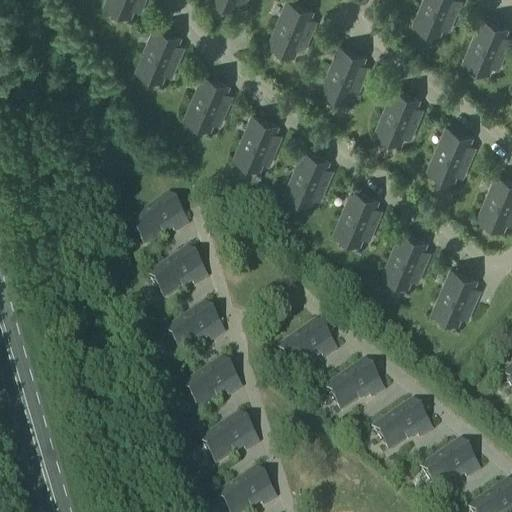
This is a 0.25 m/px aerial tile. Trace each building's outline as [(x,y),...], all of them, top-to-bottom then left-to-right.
[(139,9),(142,0),(106,0),(104,5),(128,15),(132,6),(139,9)] [(239,0),(243,2),(243,0),(213,0),(233,8),(236,0),(239,0)] [(448,27),(458,4),(451,1),(451,0),(423,0),(413,24),(437,34),(441,25),(448,27)] [(303,48),(313,24),(306,21),(310,12),(286,2),(268,44),(292,54),(296,45),(303,48)] [(497,66),(508,42),(501,39),(505,30),(481,20),(463,62),(487,72),(491,63),(497,66)] [(170,74),(180,50),(174,47),(178,38),(154,28),(136,70),(160,80),(164,71),(170,74)] [(355,94),(365,70),(359,67),(363,58),(338,48),(320,90),(345,100),(349,91),(355,94)] [(219,122),(229,98),(222,96),(226,86),(202,76),(184,118),(208,129),(212,119),(219,122)] [(409,136),(419,112),(413,110),(417,100),(392,90),(374,132),(399,143),(403,133),(409,136)] [(268,162),(278,139),(271,136),(275,126),(251,116),(233,158),(257,169),(261,159),(268,162)] [(462,174),(472,150),(465,147),(469,138),(445,128),(427,170),(451,180),(455,171),(462,174)] [(319,197),(329,174),(322,171),(326,162),(302,151),(284,193),(308,204),(312,195),(319,197)] [(511,222),(511,221),(511,183),(495,176),(477,218),(501,229),(505,219),(511,222)] [(368,237),(378,213),(372,211),(376,201),(351,191),(333,233),(358,244),(362,234),(368,237)] [(177,231),(189,223),(170,196),(132,222),(147,244),(173,226),(177,231)] [(416,279),(426,255),(420,252),(424,243),(400,233),(382,275),(406,285),(410,276),(416,279)] [(194,287),(206,279),(187,251),(149,277),(164,299),(190,281),(194,287)] [(466,316),(477,292),(470,290),(474,280),(450,270),(432,312),(456,323),(460,313),(466,316)] [(211,342),(222,334),(203,306),(166,333),(181,354),(207,336),(211,342)] [(323,359),(335,351),(316,324),(278,350),(293,372),(319,354),(323,359)] [(228,397),(240,389),(221,361),(183,388),(198,409),(224,391),(228,397)] [(371,399),(382,391),(363,364),(325,390),(341,412),(367,393),(371,399)] [(511,369),(503,376),(511,389),(511,369)] [(419,439),(430,431),(411,404),(373,430),(388,452),(415,433),(419,439)] [(245,452),(257,444),(238,416),(200,443),(215,464),(241,446),(245,452)] [(466,479),(478,471),(459,443),(421,470),(436,491),(462,473),(466,479)] [(262,507),(274,499),(255,471),(217,498),(227,511),(242,511),(259,501),(262,507)] [(511,511),(511,491),(507,483),(469,510),(470,511),(511,511)]
